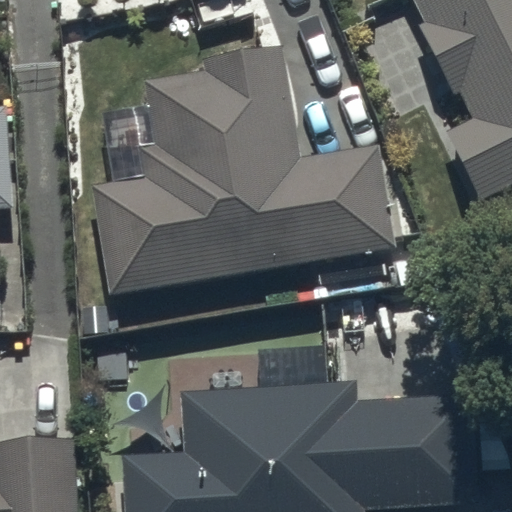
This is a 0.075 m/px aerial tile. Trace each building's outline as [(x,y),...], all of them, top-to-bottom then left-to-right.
[(511,0),(410,0),(424,26),(417,29),(451,95),(458,92),(472,120),(444,135),(477,200),(511,183),(511,0)] [(140,181),(92,190),(108,296),(395,252),(377,146),(301,159),(285,51),(204,63),(206,75),(145,84),(154,149),(136,151),(140,181)] [(0,213),(15,213),(11,110),(0,110),(0,213)] [(355,403),(354,384),(179,395),(183,455),(121,456),(124,511),(401,511),(474,508),(468,397),(355,403)] [(0,511),(78,511),(76,442),(0,444),(0,511)]
